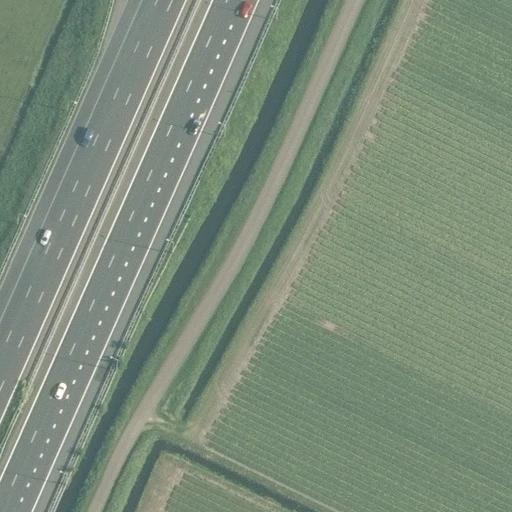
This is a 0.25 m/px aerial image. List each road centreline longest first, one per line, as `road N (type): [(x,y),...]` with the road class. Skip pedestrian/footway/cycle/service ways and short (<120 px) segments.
road 1 (unclassified): [(94,511),(219,281),(352,0)]
road 2 (motorway): [(8,511),(233,0)]
road 3 (motorway): [(160,0),(0,364)]
